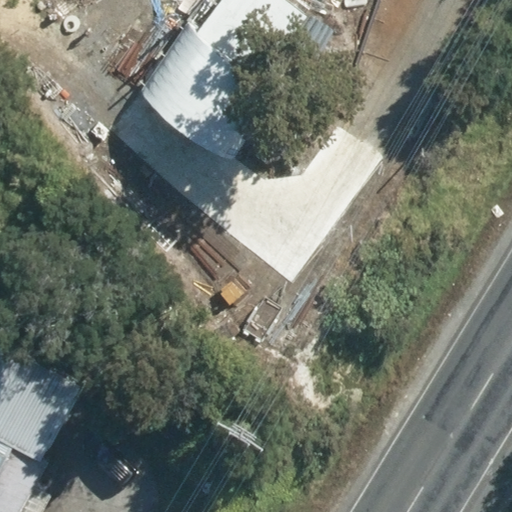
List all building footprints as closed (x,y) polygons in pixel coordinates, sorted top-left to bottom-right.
[(128,0),(99,37),(123,57),(169,0),(128,0)] [(212,0),(193,27),(184,21),(136,94),(235,161),(284,88),(266,76),(309,17),(284,0),(212,0)] [(37,511),(49,491),(34,483),(80,397),(74,393),(81,383),(0,339),(0,511),(37,511)] [(223,369),(203,403),(222,414),(242,380),(223,369)] [(176,453),(198,474),(213,458),(191,437),(176,453)]
